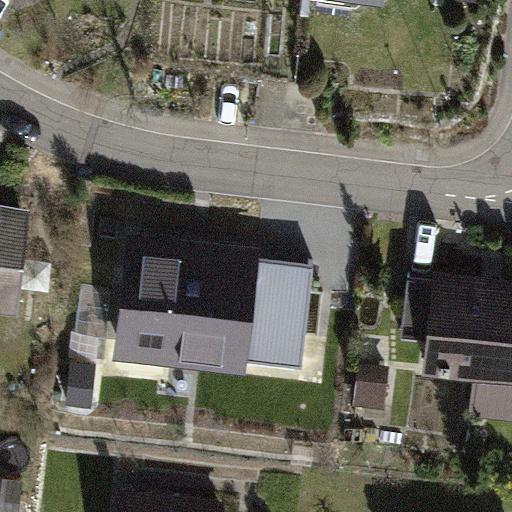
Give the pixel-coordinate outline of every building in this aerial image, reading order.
[(0,292),(37,296),(45,197),(0,193),(0,292)] [(262,241),(133,226),(118,352),(246,367),(248,351),(303,357),(315,258),(260,251),(262,241)] [(511,276),(446,270),(437,363),(511,369),(511,276)] [(6,511),(11,465),(0,463),(0,511),(6,511)] [(236,511),(237,502),(131,494),(129,511),(236,511)]
